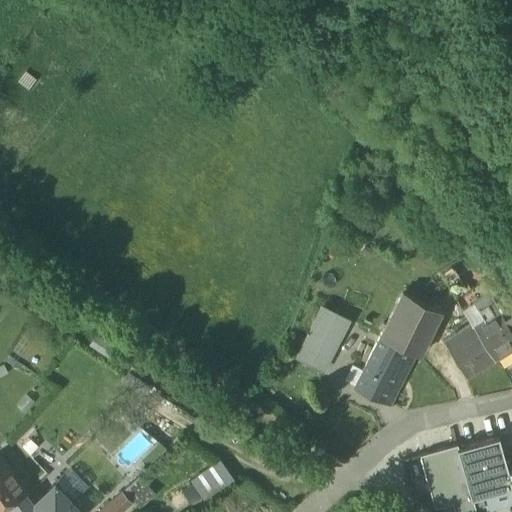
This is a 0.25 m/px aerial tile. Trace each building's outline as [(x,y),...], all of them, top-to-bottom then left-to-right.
[(445,283),(456,276),(450,266),(439,273),(445,283)] [(445,283),(461,308),(472,301),(466,292),(456,276),(445,283)] [(494,358),(511,345),(511,307),(502,314),(497,307),(500,305),(498,301),(496,303),(488,290),(484,293),(478,284),(466,292),(472,301),(461,308),(470,322),(494,358)] [(415,354),(418,356),(440,311),(401,291),(379,336),(407,350),(415,354)] [(293,356),(323,371),(350,319),(320,304),(293,356)] [(494,358),(470,322),(443,340),(465,375),(466,376),(494,358)] [(118,350),(94,335),(88,345),(112,360),(118,350)] [(354,385),(382,399),(407,350),(379,336),(362,369),(354,385)] [(407,350),(382,399),(391,403),(415,354),(407,350)] [(354,385),(362,369),(351,364),(343,380),(354,385)] [(146,388),(125,374),(120,382),(141,395),(146,388)] [(455,447),(470,497),(471,497),(483,493),(510,486),(506,470),(497,436),(457,447),(455,447)] [(456,443),(418,454),(434,508),(451,502),(454,511),(475,511),(471,497),(470,497),(455,447),(457,447),(456,443)] [(0,510),(7,505),(23,493),(17,484),(18,483),(0,457),(0,510)] [(227,470),(216,462),(189,480),(191,483),(203,501),(234,480),(227,470)] [(79,511),(70,502),(87,485),(70,468),(32,505),(23,493),(7,505),(12,511),(79,511)] [(138,477),(121,492),(131,503),(137,510),(155,495),(138,477)] [(181,491),(193,508),(203,501),(191,483),(181,491)] [(488,511),(511,511),(511,491),(510,486),(483,493),(488,511)] [(99,511),(120,511),(131,503),(121,492),(99,511)]
